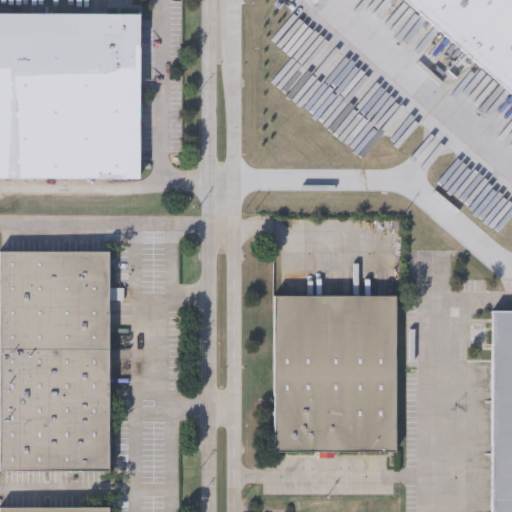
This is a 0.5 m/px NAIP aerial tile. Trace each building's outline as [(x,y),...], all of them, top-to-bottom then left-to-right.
[(511,0),(511,96),(401,0),(511,0)] [(0,12),(142,13),(141,178),(0,177),(0,12)] [(0,252),(108,252),(110,471),(0,472),(0,252)] [(269,299),(396,299),(395,449),(269,449),(269,299)] [(487,511),(488,311),(511,311),(511,511),(487,511)]
